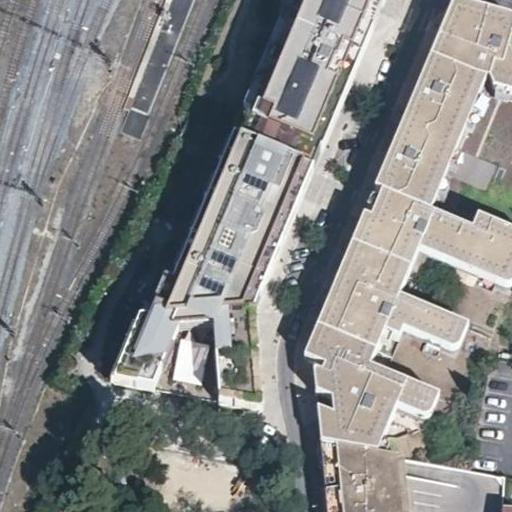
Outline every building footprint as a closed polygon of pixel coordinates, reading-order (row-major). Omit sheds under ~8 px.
[(235,141),(314,174),(373,33),(371,32),(381,9),(383,10),(386,0),(289,0),(230,139),(235,141)] [(446,27),(478,13),(454,6),(446,27)] [(322,432),(320,447),(327,448),(376,457),(394,414),(421,425),(423,425),(424,425),(426,425),(427,424),(428,423),(429,422),(438,400),(369,372),(383,338),(397,344),(401,335),(449,355),(451,356),(452,356),(454,356),(455,355),(455,354),(457,354),(457,352),(467,329),(398,300),(416,256),(504,292),(505,293),(507,293),(508,292),(509,292),(510,292),(511,291),(511,289),(511,288),(511,233),(476,219),(470,233),(430,216),(484,86),(488,88),(488,91),(511,97),(511,22),(503,20),(501,28),(491,25),(493,18),(478,13),(446,27),(414,104),(420,107),(416,116),(410,113),(403,129),(409,132),(399,156),(393,154),(386,169),(394,172),(390,181),(382,179),(376,194),(383,197),(380,205),(375,216),(372,224),(365,221),(358,237),(372,243),(361,268),(347,262),(340,278),(347,281),(336,307),(330,304),(323,320),(336,326),(325,353),(311,347),(307,356),(307,358),(307,361),(309,363),(310,364),(313,366),(324,371),(331,374),(328,381),(331,404),(332,420),(317,413),(318,422),(318,430),(322,432)] [(503,20),(493,18),(491,25),(501,28),(503,20)] [(420,107),(414,104),(412,107),(410,113),(416,116),(420,107)] [(403,129),(393,154),(399,156),(409,132),(403,129)] [(254,316),(314,174),(235,141),(227,161),(223,160),(179,265),(183,266),(178,277),(170,273),(162,290),(171,306),(154,311),(151,312),(152,323),(146,324),(121,383),(155,391),(156,389),(161,379),(221,392),(221,403),(221,405),(261,414),(254,316)] [(384,174),(382,179),(390,181),(394,172),(386,169),(384,174)] [(370,207),(368,213),(375,216),(380,205),(373,202),(370,207)] [(358,237),(347,262),(361,268),(372,243),(358,237)] [(335,290),(330,304),(336,307),(347,281),(340,278),(335,290)] [(162,290),(154,311),(171,306),(162,290)] [(323,320),(311,347),(325,353),(336,326),(323,320)] [(328,381),(331,374),(324,371),(322,374),(321,378),(328,381)] [(314,385),(315,397),(331,404),(328,381),(321,378),(313,374),(314,385)] [(156,389),(221,403),(221,392),(161,379),(156,389)] [(405,511),(400,462),(376,457),(327,448),(332,500),(333,511),(405,511)]
